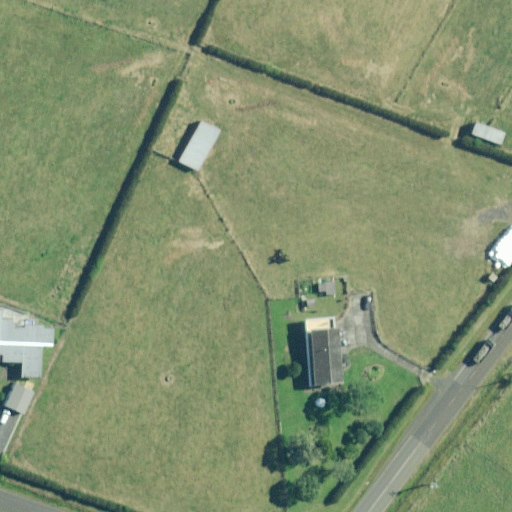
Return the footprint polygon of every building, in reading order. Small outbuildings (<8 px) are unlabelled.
[(218,129),(198,119),(176,162),(196,173),(218,129)] [(502,133),(471,123),(467,135),(498,146),(502,133)] [(334,295),(333,282),(317,282),(317,296),(334,295)] [(2,318),(3,312),(0,311),(0,362),(19,363),(18,378),(37,379),(39,346),(49,347),(50,327),(21,326),(21,329),(8,328),(9,318),(2,318)] [(338,384),(333,330),(304,332),(309,386),(338,384)] [(32,392),(13,383),(3,407),(22,415),(32,392)]
